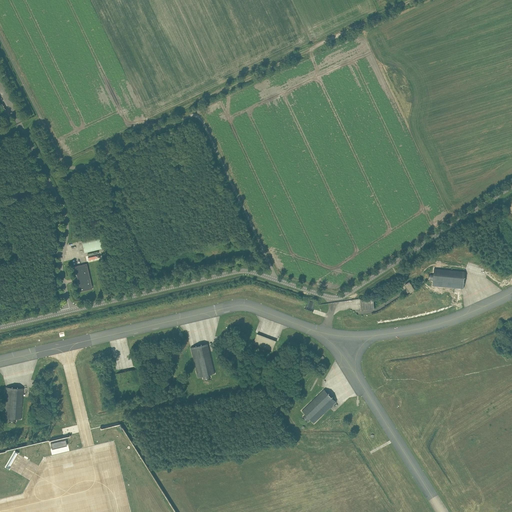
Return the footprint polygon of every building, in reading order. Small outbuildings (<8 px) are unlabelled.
[(82,242),(84,252),(104,248),(101,237),(82,242)] [(86,264),(74,267),(80,292),(92,289),(86,264)] [(430,281),(433,281),(432,286),(463,289),(465,271),(434,268),(434,273),(430,273),(430,281)] [(415,290),(409,282),(405,285),(410,293),(415,290)] [(361,310),(362,310),(374,309),(374,298),(361,299),(361,298),(360,298),(361,310)] [(253,343),(272,351),(276,341),(257,333),(253,343)] [(197,377),(202,376),(203,380),(210,378),(210,375),(215,374),(210,352),(208,343),(191,347),(197,377)] [(3,418),(8,418),(8,422),(16,422),(16,419),(21,419),(23,388),(6,387),(3,418)] [(305,414),(303,416),(308,422),(310,420),(314,423),(336,402),(324,389),(302,410),(305,414)] [(52,449),(54,449),(56,448),(58,448),(60,447),(62,447),(64,446),(66,446),(67,446),(65,440),(50,443),(52,449)]
